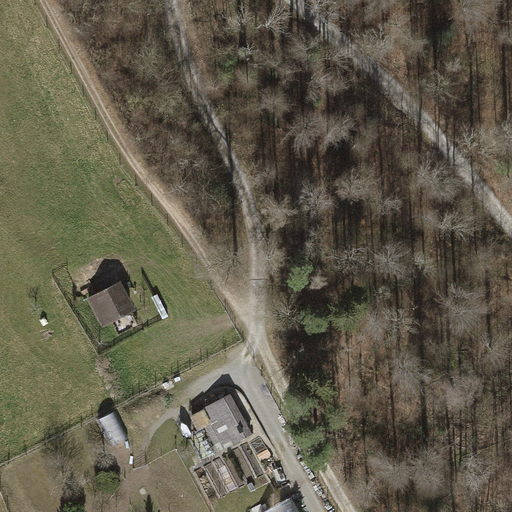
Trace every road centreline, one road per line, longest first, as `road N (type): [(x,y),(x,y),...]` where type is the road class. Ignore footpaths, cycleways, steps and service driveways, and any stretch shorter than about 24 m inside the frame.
road 1 (track): [(171,0),(190,79),(255,221),(256,276),(245,320)]
road 2 (track): [(511,228),(428,121),(292,0)]
road 3 (track): [(245,320),(348,511)]
road 4 (track): [(128,157),(245,320)]
road 5 (track): [(252,339),(238,374),(313,511)]
